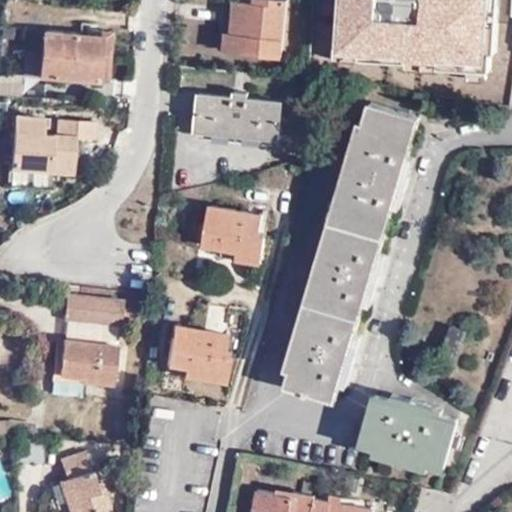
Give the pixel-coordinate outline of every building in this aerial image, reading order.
[(286,0),(282,0),(253,0),(253,4),(234,3),(232,34),(225,33),(223,52),(280,58),(286,0)] [(344,0),(341,42),(336,42),(335,60),(361,61),(361,58),(407,61),(408,61),(408,58),(439,60),(439,67),(440,67),(470,69),(486,70),(490,70),(491,52),(495,53),(499,6),(488,5),(488,0),(344,0)] [(98,80),(101,35),(36,29),(25,46),(23,73),(98,80)] [(109,36),(101,35),(98,80),(105,80),(109,36)] [(408,61),(407,61),(406,69),(439,71),(440,67),(439,67),(439,60),(408,58),(408,61)] [(469,80),(486,81),(486,70),(470,69),(469,80)] [(247,98),(231,97),(231,103),(199,99),(196,133),(277,141),(280,107),(247,104),(247,98)] [(415,122),(367,107),(287,383),(335,398),(345,365),(352,368),(357,353),(349,350),(369,283),(376,285),(380,272),(373,270),(397,187),(404,189),(409,174),(401,171),(415,122)] [(95,120),(57,118),(56,134),(43,133),(45,114),(15,111),(11,164),(47,167),(47,171),(71,173),(74,138),(93,140),(95,120)] [(239,247),(237,255),(261,258),(265,233),(258,231),(261,209),(209,202),(203,243),(220,245),(239,247)] [(219,252),(237,255),(239,247),(220,245),(219,252)] [(70,297),(125,304),(125,299),(71,292),(70,297)] [(122,323),(125,304),(70,297),(67,316),(122,323)] [(205,367),(204,375),(225,378),(228,353),(223,351),(226,330),(174,322),(167,361),(184,364),(205,367)] [(464,332),(449,328),(440,360),(455,365),(464,332)] [(116,344),(62,337),(58,371),(81,374),(81,378),(111,381),(116,344)] [(183,372),(204,375),(205,367),(184,364),(183,372)] [(424,402),(411,398),(408,404),(375,394),(361,443),(441,467),(456,418),(421,408),(424,402)] [(114,401),(83,401),(83,421),(114,421),(114,401)] [(0,417),(0,433),(8,433),(8,416),(0,417)] [(8,416),(8,433),(30,436),(32,419),(8,416)] [(76,490),(69,493),(75,511),(110,511),(89,443),(64,451),(69,467),(76,490)] [(63,469),(69,493),(76,490),(69,467),(63,469)] [(308,511),(311,497),(312,492),(287,487),(286,490),(253,484),(251,504),(255,505),(253,511),(308,511)] [(308,511),(368,511),(369,509),(311,497),(308,511)]
